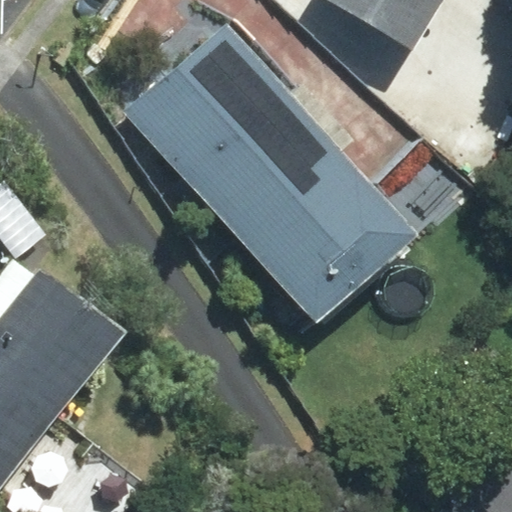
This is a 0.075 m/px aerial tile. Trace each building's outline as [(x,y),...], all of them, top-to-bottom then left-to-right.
[(426,0),(348,0),(406,34),(426,0)] [(214,32),(126,110),(302,308),(390,230),(214,32)] [(3,179),(0,180),(0,245),(7,255),(41,230),(3,179)] [(0,467),(106,324),(29,268),(0,308),(0,467)] [(511,511),(511,444),(450,453),(458,511),(511,511)]
